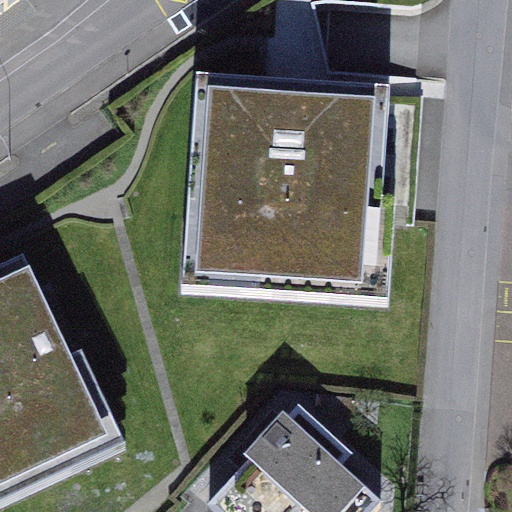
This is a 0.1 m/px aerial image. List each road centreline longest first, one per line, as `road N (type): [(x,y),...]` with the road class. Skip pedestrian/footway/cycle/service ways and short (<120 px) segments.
road 1 (residential): [(443,511),(481,0)]
road 2 (residential): [(0,111),(153,0)]
